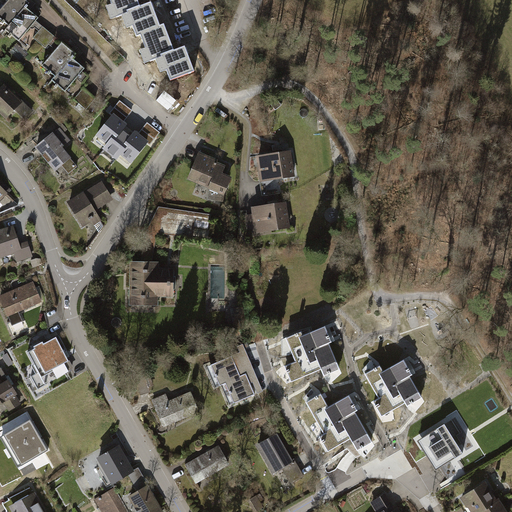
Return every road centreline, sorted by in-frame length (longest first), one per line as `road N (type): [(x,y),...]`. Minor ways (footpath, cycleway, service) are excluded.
road 1 (track): [(207,97),(289,83),(306,92),(350,149),(371,283),(392,298),(431,296),(452,305),(511,399)]
road 2 (residential): [(254,0),(207,97),(101,255),(67,289)]
road 3 (residential): [(67,289),(80,340),(178,511)]
road 4 (residential): [(432,511),(407,475),(364,472),(296,511)]
road 5 (residential): [(0,159),(31,201),(67,289)]
